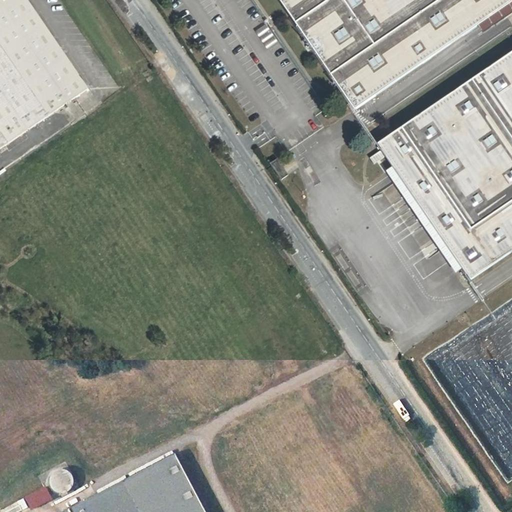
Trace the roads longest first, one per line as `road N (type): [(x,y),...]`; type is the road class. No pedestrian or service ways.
road 1 (residential): [(482,511),(129,0)]
road 2 (unknown): [(511,267),(461,301),(436,308),(413,301),(320,162)]
road 3 (unknown): [(280,123),(299,113),(302,100),(236,0)]
road 4 (unknown): [(197,0),(272,111)]
